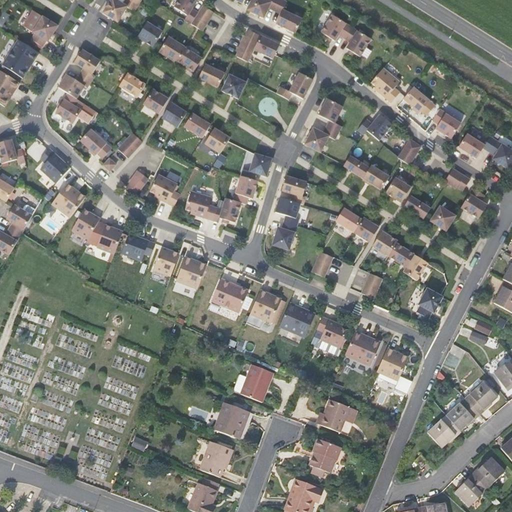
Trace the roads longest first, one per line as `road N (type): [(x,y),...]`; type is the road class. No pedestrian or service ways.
road 1 (residential): [(31,117),(141,217),(249,260)]
road 2 (residential): [(511,203),(332,66)]
road 3 (residential): [(332,66),(284,151),(249,260)]
road 4 (residential): [(249,260),(439,345)]
road 5 (residential): [(378,497),(439,345)]
road 6 (residential): [(378,497),(419,491),(511,414)]
road 7 (residential): [(439,345),(511,205)]
road 8 (residential): [(99,0),(31,117)]
road 9 (residential): [(332,66),(215,0)]
road 10 (residential): [(1,468),(116,511)]
